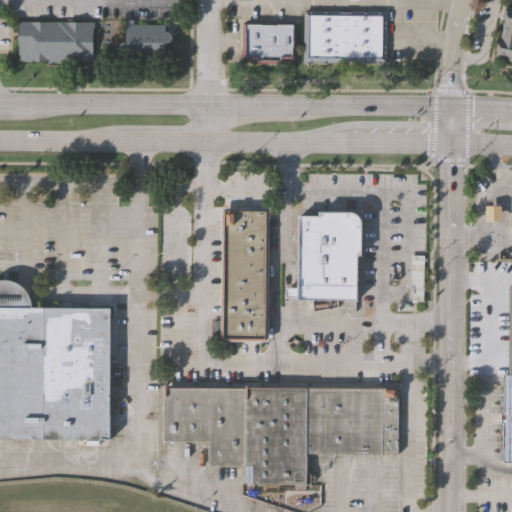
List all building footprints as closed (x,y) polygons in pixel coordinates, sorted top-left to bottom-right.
[(511,60),(497,57),(509,4),(511,4),(511,60)] [(389,8),(389,61),(305,60),(305,8),(389,8)] [(297,20),(297,58),(285,58),(285,61),(256,61),(256,58),(244,58),(244,19),(297,20)] [(17,60),(18,20),(91,22),(90,61),(17,60)] [(165,40),(163,40),(163,58),(124,59),(124,52),(120,52),(118,50),(117,48),(117,44),(119,42),(121,41),(125,41),(125,23),(163,23),(163,29),(167,30),(169,32),(169,34),(168,38),(165,40)] [(484,206),(498,206),(498,221),(483,221),(484,206)] [(270,207),(270,339),(223,339),(224,207),(270,207)] [(296,215),(318,215),(318,211),(351,211),(356,214),(359,216),(361,221),(361,253),(355,253),(354,300),(295,299),(296,215)] [(0,280),(4,280),(9,281),(12,281),(16,283),(19,284),(23,287),(26,290),(28,293),(29,295),(30,297),(31,299),(31,302),(32,304),(32,307),(32,308),(110,308),(110,440),(0,439),(0,280)] [(511,461),(504,461),(504,421),(502,421),(502,411),(504,411),(504,373),(511,373),(511,461)] [(397,384),(397,452),(305,452),(305,487),(294,487),(294,485),(282,485),(282,488),(259,488),(259,481),(245,481),(245,463),(209,463),(209,438),(163,438),(163,383),(397,384)]
